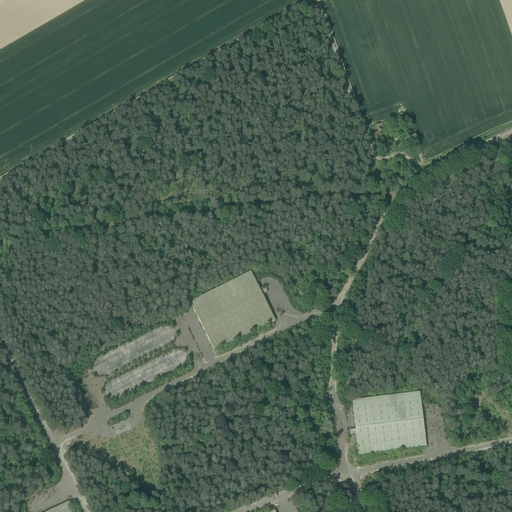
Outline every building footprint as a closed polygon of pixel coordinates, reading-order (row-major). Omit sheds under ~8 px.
[(385,130),(383,125),(372,129),(381,155),(408,145),(401,125),(385,130)] [(300,282),(310,265),(283,250),(274,268),(300,282)] [(251,272),(190,302),(192,307),(215,352),(275,321),(262,295),(268,292),(265,288),(260,291),(255,281),(251,272)] [(490,391),(473,380),(456,404),(473,416),(490,391)] [(420,392),(352,401),(356,430),(350,430),(350,435),(356,434),(359,455),(426,447),(421,405),(420,392)] [(154,504),(167,477),(150,468),(136,495),(154,504)] [(73,511),(69,503),(49,511),(73,511)]
